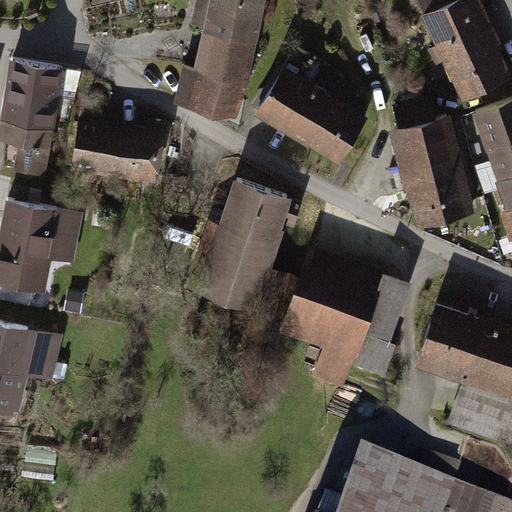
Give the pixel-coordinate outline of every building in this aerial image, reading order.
[(266,0),(195,0),(175,96),(243,110),(266,0)] [(459,96),(505,76),(487,37),(493,34),(477,0),(411,0),(417,14),(413,16),(439,74),(447,70),(459,96)] [(62,68),(7,60),(0,105),(0,141),(10,143),(6,173),(45,179),(62,68)] [(334,162),(361,114),(277,66),(250,114),(334,162)] [(511,96),(466,112),(500,209),(494,211),(511,262),(511,96)] [(445,113),(384,130),(410,224),(471,208),(445,113)] [(159,129),(73,116),(65,171),(151,184),(159,129)] [(287,196),(226,177),(212,220),(203,217),(181,287),(274,316),(287,273),(265,266),(287,196)] [(79,211),(0,195),(0,285),(35,292),(42,257),(69,263),(79,211)] [(296,245),(274,316),(270,330),(315,344),(304,381),(345,393),(352,372),(387,383),(399,343),(389,339),(408,280),(296,245)] [(511,326),(436,302),(416,366),(511,396),(511,326)] [(57,335),(0,322),(0,407),(10,410),(18,374),(47,380),(57,335)] [(403,476),(349,457),(329,511),(511,511),(450,491),(458,468),(411,453),(403,476)]
